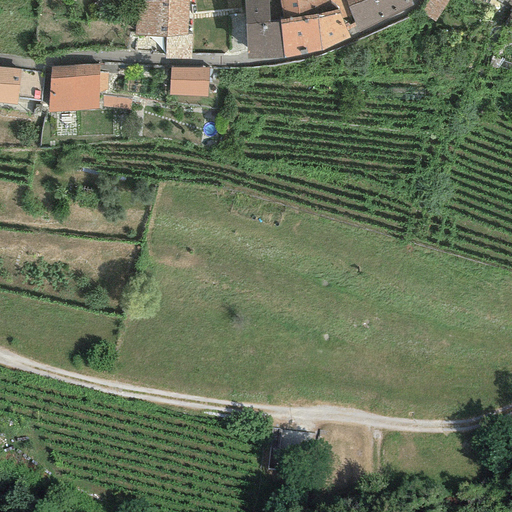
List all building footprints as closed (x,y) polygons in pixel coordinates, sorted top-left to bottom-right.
[(171,0),(169,1),(135,0),(132,36),(164,38),(163,59),(190,59),(192,35),(187,35),(188,0),(171,0)] [(277,0),(243,0),(246,60),(283,58),(280,20),(277,0)] [(277,0),(280,20),(337,10),(341,19),(350,16),(345,0),(277,0)] [(345,0),(350,16),(359,34),(412,6),(410,0),(345,0)] [(449,0),(427,0),(420,14),(435,22),(449,0)] [(321,51),(349,39),(342,20),(341,19),(337,10),(280,20),(283,58),(321,51)] [(98,65),(51,66),(48,112),(98,110),(98,65)] [(20,70),(0,67),(0,103),(16,105),(17,98),(41,101),(44,72),(20,70)] [(209,69),(171,68),(169,95),(208,96),(209,69)] [(317,433),(279,429),(276,459),(314,463),(317,433)]
